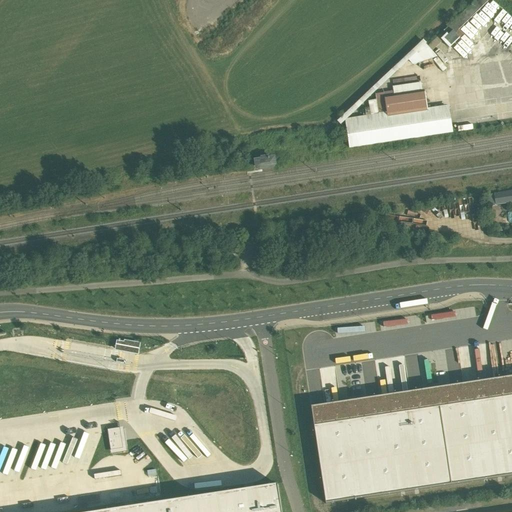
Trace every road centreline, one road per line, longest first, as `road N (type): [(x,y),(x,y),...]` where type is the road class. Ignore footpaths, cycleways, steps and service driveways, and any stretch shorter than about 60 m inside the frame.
road 1 (unclassified): [(511,286),(465,285),(161,327),(0,313)]
road 2 (track): [(0,292),(243,275),(296,282),(415,261),(511,259)]
road 3 (track): [(166,0),(243,138)]
